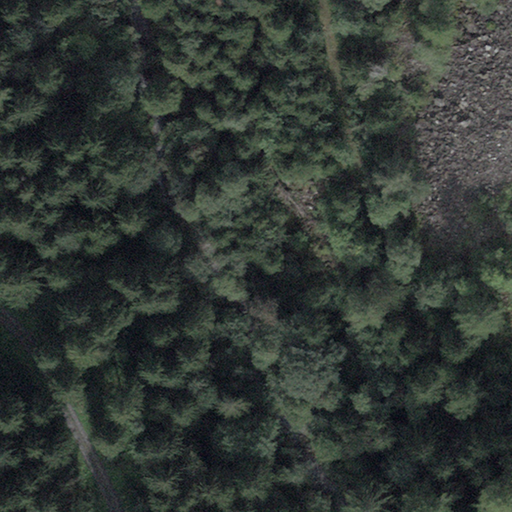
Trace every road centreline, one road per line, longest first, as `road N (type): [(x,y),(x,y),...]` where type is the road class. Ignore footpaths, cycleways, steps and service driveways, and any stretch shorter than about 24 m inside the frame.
road 1 (track): [(473,511),(440,346),(355,150),(331,0)]
road 2 (track): [(114,511),(38,356),(0,311)]
